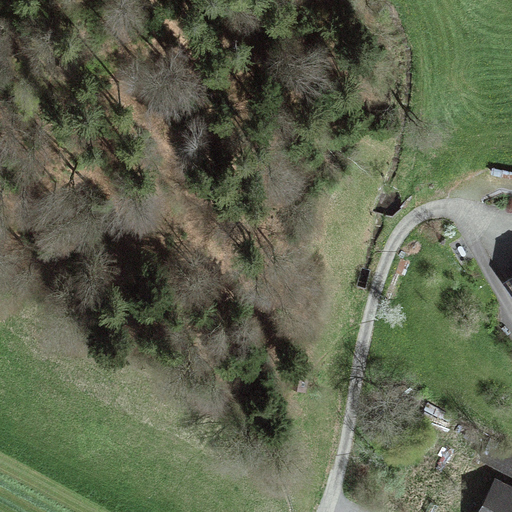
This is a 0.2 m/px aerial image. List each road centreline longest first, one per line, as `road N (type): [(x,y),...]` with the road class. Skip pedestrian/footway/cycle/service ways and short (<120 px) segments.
road 1 (track): [(446,204),(417,215),(396,238),(368,314),(326,511)]
road 2 (track): [(446,204),(463,217),(511,310)]
